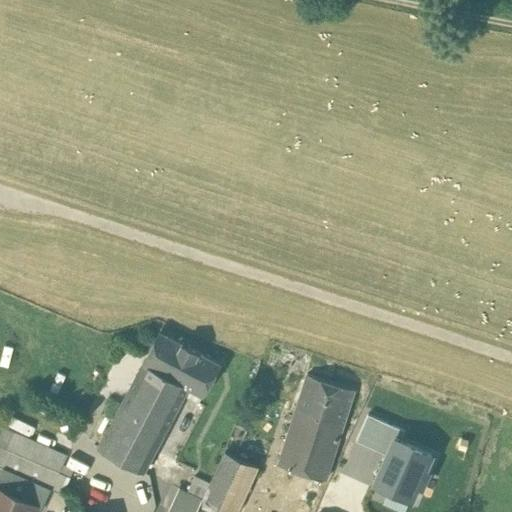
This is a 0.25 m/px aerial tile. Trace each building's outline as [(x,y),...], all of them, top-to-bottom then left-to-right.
[(220,363),(159,330),(142,362),(143,362),(186,385),(202,394),(220,363)] [(143,362),(98,447),(143,471),(183,394),(197,402),(202,394),(186,385),(143,362)] [(308,373),(278,462),(325,477),(355,388),(308,373)] [(447,406),(387,390),(377,425),(380,426),(382,420),(435,434),(440,435),(447,406)] [(408,511),(435,434),(382,420),(380,426),(375,440),(375,441),(356,504),(383,511),(408,511)] [(66,455),(15,432),(2,427),(0,433),(0,464),(0,465),(3,467),(51,488),(62,492),(70,476),(69,476),(72,469),(62,464),(66,455)] [(375,441),(351,431),(315,511),(353,511),(356,504),(375,441)] [(209,483),(202,499),(229,511),(236,511),(257,466),(224,451),(209,483)] [(51,488),(3,467),(0,472),(0,488),(36,506),(35,507),(41,509),(51,488)] [(209,483),(194,476),(187,491),(201,498),(201,499),(202,499),(209,483)] [(187,491),(178,487),(168,510),(171,511),(195,511),(201,499),(201,498),(187,491)] [(36,506),(0,488),(0,511),(32,511),(35,507),(36,506)]
